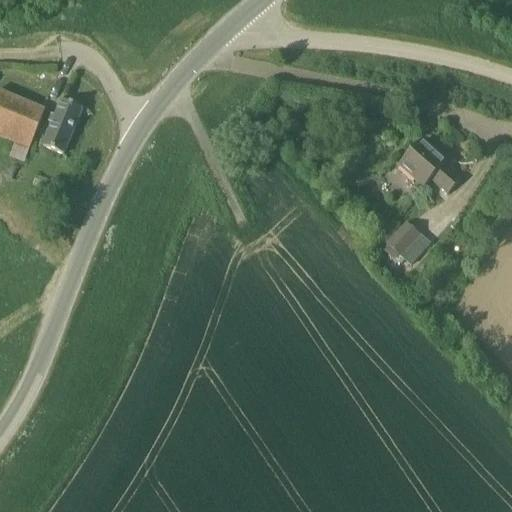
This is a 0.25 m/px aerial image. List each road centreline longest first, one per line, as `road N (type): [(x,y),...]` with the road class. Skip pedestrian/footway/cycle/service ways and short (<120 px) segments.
road 1 (tertiary): [(0,432),(26,395),(123,156),(220,36)]
road 2 (unclassified): [(511,79),(483,65),(351,41),(220,36)]
